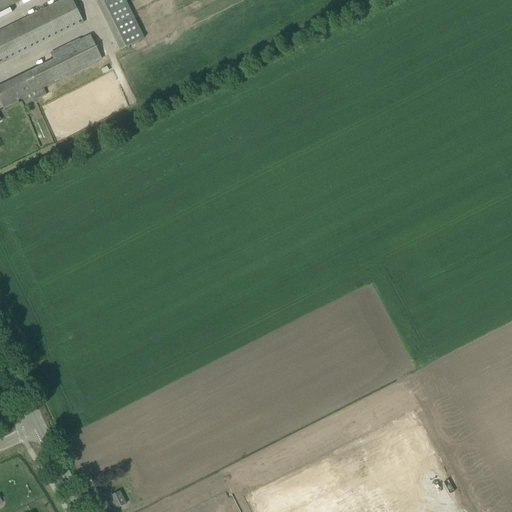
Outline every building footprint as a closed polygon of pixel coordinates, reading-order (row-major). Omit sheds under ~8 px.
[(0,0),(0,10),(20,0),(0,0)] [(0,63),(82,24),(70,0),(63,0),(0,31),(0,63)] [(125,0),(98,0),(96,1),(120,50),(144,38),(125,0)] [(43,87),(100,59),(89,36),(50,55),(53,60),(0,86),(0,100),(3,107),(21,98),(25,106),(47,95),(43,87)] [(461,511),(403,399),(350,426),(393,511),(461,511)] [(350,511),(359,508),(334,459),(230,511),(350,511)] [(356,473),(361,491),(373,488),(369,470),(356,473)] [(112,495),(118,508),(126,504),(120,491),(112,495)]
